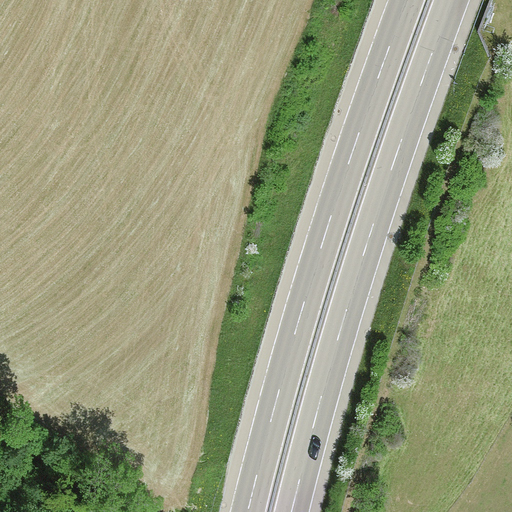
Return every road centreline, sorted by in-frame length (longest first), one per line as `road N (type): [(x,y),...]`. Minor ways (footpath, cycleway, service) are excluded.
road 1 (motorway): [(293,511),(368,240),(453,0)]
road 2 (motorway): [(407,0),(331,220),(248,511)]
